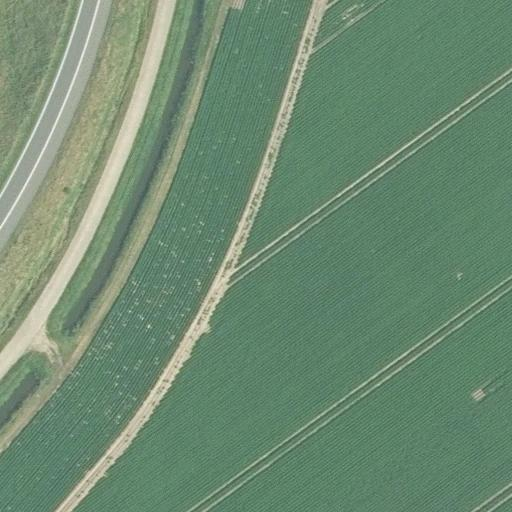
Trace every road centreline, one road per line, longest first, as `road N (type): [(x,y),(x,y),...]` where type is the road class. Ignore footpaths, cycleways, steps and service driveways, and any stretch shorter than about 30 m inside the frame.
road 1 (unclassified): [(0,366),(58,290),(103,201),(168,0)]
road 2 (motorway): [(0,212),(73,60),(91,0)]
